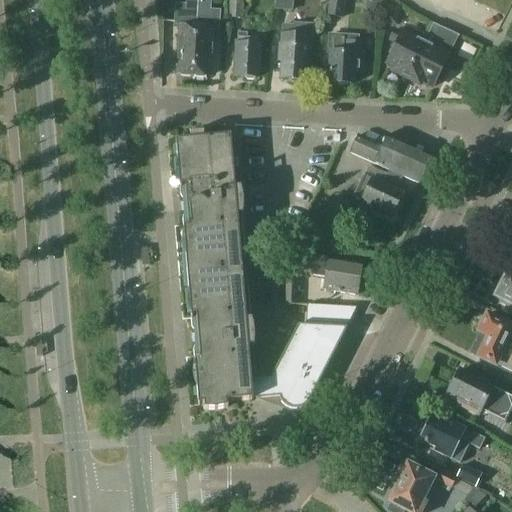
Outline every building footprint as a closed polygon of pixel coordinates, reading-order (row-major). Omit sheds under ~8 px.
[(293,0),(276,0),(276,5),(276,10),(293,12),(293,0)] [(331,0),(328,16),(341,18),(344,0),(331,0)] [(241,19),(242,1),(229,1),(228,19),(241,19)] [(381,25),(389,26),(398,27),(401,8),(384,5),(381,25)] [(280,79),(291,80),(292,84),(301,84),(303,81),(305,81),(307,49),(312,49),(313,25),(294,24),(294,25),(283,25),(282,46),(279,46),(278,62),(281,62),(280,79)] [(192,76),(195,28),(180,27),(177,75),(192,76)] [(195,28),(192,76),(209,77),(212,29),(195,28)] [(403,78),(422,43),(403,33),(402,34),(395,31),(389,41),(397,45),(386,64),(394,68),(392,72),(403,78)] [(331,35),(331,53),(329,83),(353,85),(354,74),(361,74),(362,44),(358,44),(359,37),(331,35)] [(233,77),(245,78),(247,81),(253,81),(256,78),(259,78),(261,46),(246,46),(247,39),(237,38),(237,45),(235,45),(233,77)] [(422,43),(403,78),(419,86),(421,82),(433,88),(449,57),(422,43)] [(193,351),(194,358),(198,407),(199,406),(203,405),(204,409),(203,409),(203,410),(208,411),(214,411),(217,411),(223,410),(228,408),(227,407),(226,403),(252,401),(252,400),(251,381),(248,348),(253,347),(254,343),(254,339),(254,336),(253,332),(253,328),(252,324),(251,321),(246,321),(237,216),(242,216),(243,212),(243,208),(243,204),(243,200),(242,196),(241,193),(240,189),(235,190),(230,136),(204,138),(204,132),(189,134),(190,140),(177,141),(177,140),(175,140),(180,196),(181,198),(183,200),(186,201),(187,213),(185,214),(183,216),(182,219),(191,327),(192,330),(194,331),(197,332),(198,345),(195,346),(194,348),(193,351)] [(431,155),(388,136),(382,147),(358,137),(350,154),(389,172),(403,178),(418,185),(431,155)] [(397,191),(403,178),(389,172),(387,175),(369,167),(365,176),(371,180),(372,179),(397,191)] [(363,176),(352,199),(361,202),(361,203),(391,216),(402,193),(372,179),(371,180),(363,176)] [(308,222),(303,235),(325,245),(331,232),(308,222)] [(328,259),(320,258),(315,257),(312,276),(325,278),(323,291),(356,296),(361,264),(328,258),(328,259)] [(498,297),(511,304),(511,274),(509,273),(498,297)] [(284,304),(296,305),(298,284),(286,284),(284,304)] [(307,306),(307,326),(297,326),(270,379),(251,381),(252,400),(257,399),(257,400),(280,398),(282,404),(287,408),(293,410),(299,409),(305,406),(309,401),(330,360),(347,329),(356,308),(307,306)] [(511,328),(487,316),(487,317),(482,317),(478,326),(480,331),(480,332),(489,337),(479,358),(495,366),(496,365),(511,373),(511,328)] [(461,371),(459,374),(456,374),(453,380),(454,384),(448,396),(455,400),(452,404),(477,417),(479,414),(480,412),(490,416),(501,394),(492,389),(493,388),(489,386),(489,381),(481,377),(476,379),(461,371)] [(433,418),(428,427),(424,428),(420,434),(423,438),(421,442),(436,450),(436,451),(435,453),(460,466),(473,439),(463,433),(464,431),(453,425),(452,428),(433,418)] [(481,475),(462,465),(456,478),(475,487),(481,475)] [(406,511),(422,511),(426,505),(422,503),(433,480),(408,467),(390,503),(393,503),(388,511),(402,511),(404,510),(406,511)] [(443,474),(438,483),(451,490),(456,482),(443,474)] [(466,507),(470,503),(474,508),(485,497),(474,490),(463,504),(466,507)]
